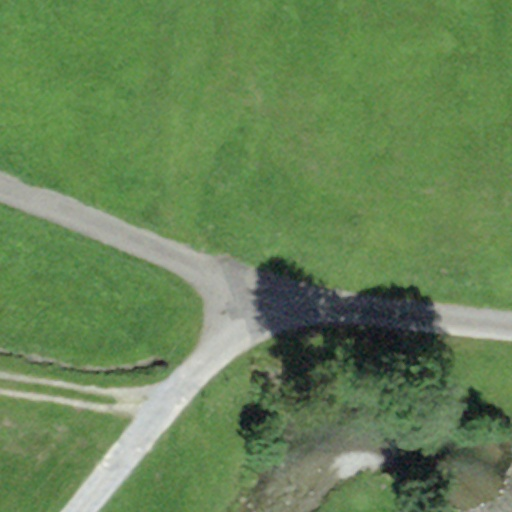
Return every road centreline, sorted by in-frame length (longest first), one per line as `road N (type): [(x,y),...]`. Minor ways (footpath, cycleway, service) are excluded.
road 1 (track): [(0,200),(258,299)]
road 2 (track): [(159,424),(0,394)]
